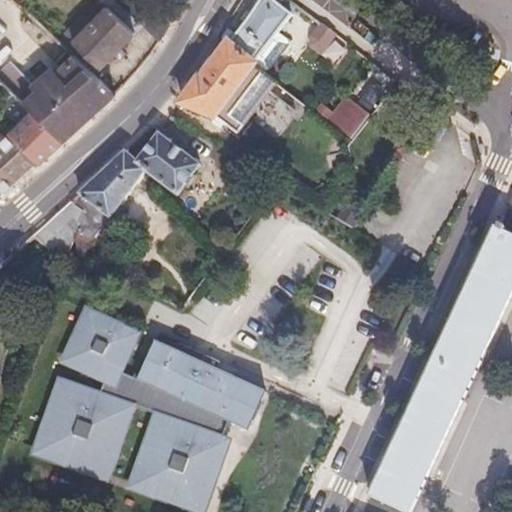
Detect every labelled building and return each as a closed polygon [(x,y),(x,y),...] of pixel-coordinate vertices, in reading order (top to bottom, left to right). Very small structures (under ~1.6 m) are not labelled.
[(100,73),(142,31),(131,20),(110,0),(92,0),(105,13),(98,22),(92,17),(83,27),(87,32),(74,47),(100,73)] [(267,0),(266,0),(232,52),(258,71),(295,21),(285,14),(267,0)] [(292,4),(286,0),(267,0),(285,14),(292,4)] [(142,31),(158,47),(170,26),(146,4),(131,20),(142,31)] [(339,40),(325,29),(315,41),(316,54),(323,60),(339,40)] [(258,71),(232,52),(206,87),(203,85),(186,108),(217,125),(238,97),(247,103),(254,93),(246,87),(258,71)] [(36,89),(34,87),(17,103),(32,117),(63,147),(116,100),(74,60),(55,78),(51,74),(36,89)] [(17,103),(34,87),(10,67),(0,77),(0,86),(12,97),(17,103)] [(63,147),(32,117),(8,140),(36,167),(38,169),(63,147)] [(446,136),(434,128),(428,136),(440,143),(446,136)] [(93,186),(72,205),(82,218),(75,237),(75,238),(90,248),(145,174),(178,200),(200,171),(161,137),(138,166),(124,158),(93,186)] [(8,140),(0,148),(0,198),(36,167),(8,140)] [(34,239),(65,269),(65,267),(74,241),(75,237),(82,218),(72,205),(34,239)] [(397,511),(416,511),(511,305),(511,243),(497,237),(375,501),(397,511)] [(74,241),(65,267),(81,273),(90,248),(75,238),(74,241)] [(402,264),(418,274),(423,262),(409,252),(402,264)] [(98,285),(98,290),(117,298),(119,293),(114,291),(115,287),(105,283),(103,287),(98,285)] [(144,323),(91,298),(73,336),(89,343),(82,358),(108,373),(101,385),(69,371),(37,437),(83,453),(89,436),(112,444),(130,393),(152,400),(133,452),(156,460),(150,477),(196,493),(234,412),(252,421),(270,382),(160,331),(142,369),(126,361),(144,323)] [(89,436),(83,453),(106,461),(112,444),(89,436)] [(133,452),(128,469),(150,477),(156,460),(133,452)]
